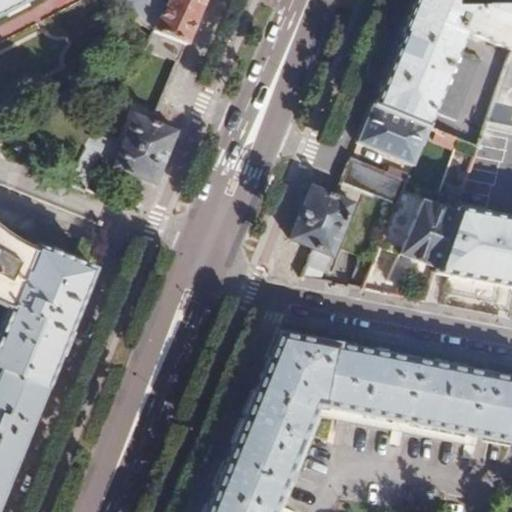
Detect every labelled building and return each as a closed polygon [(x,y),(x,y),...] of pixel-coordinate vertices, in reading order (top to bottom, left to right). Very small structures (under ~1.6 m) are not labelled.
[(0,369),(1,370),(47,389),(95,270),(37,246),(35,251),(6,233),(0,228),(0,145),(3,144),(14,132),(39,116),(140,14),(124,0),(0,0),(0,303),(13,308),(0,339),(0,369)] [(414,0),(402,31),(404,33),(374,107),(427,127),(433,112),(454,121),(479,59),(458,51),(465,33),(511,51),(511,48),(511,7),(452,7),(454,0),(414,0)] [(145,46),(181,61),(188,44),(155,30),(145,46)] [(511,128),(511,48),(511,51),(486,124),(511,128)] [(412,166),(427,127),(374,107),(371,106),(356,144),(412,166)] [(177,132),(155,123),(135,115),(122,146),(106,139),(110,127),(100,123),(65,181),(85,189),(98,155),(116,163),(113,167),(156,183),(177,132)] [(406,181),(350,159),(341,182),(397,204),(406,181)] [(301,279),(322,283),(334,255),(336,256),(356,205),(335,197),(312,187),(290,238),(314,248),(301,279)] [(400,253),(434,266),(454,213),(420,201),(400,253)] [(434,266),(433,271),(505,284),(509,266),(511,266),(511,213),(457,203),(454,213),(434,266)] [(511,434),(511,379),(277,333),(203,511),(267,511),(312,403),(511,441),(511,434)] [(0,503),(47,389),(1,370),(0,370),(0,503)]
